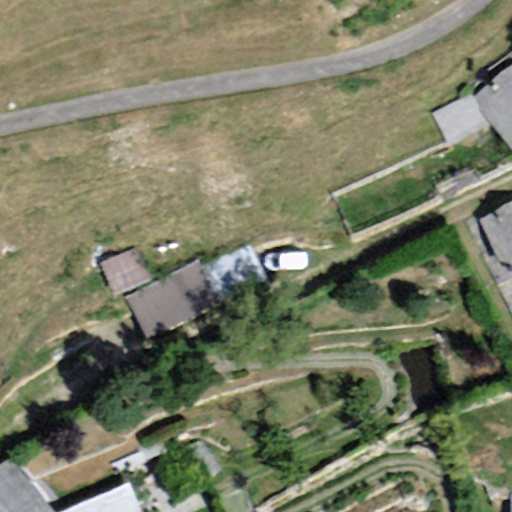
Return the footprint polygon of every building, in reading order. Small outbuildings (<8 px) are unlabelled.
[(511,70),(480,91),(511,140),(511,70)] [(511,268),(511,212),(472,234),(495,277),(511,268)] [(217,307),(198,265),(117,301),(136,343),(217,307)] [(0,511),(45,511),(11,466),(0,473),(0,511)] [(501,511),(511,511),(511,502),(501,503),(501,511)]
